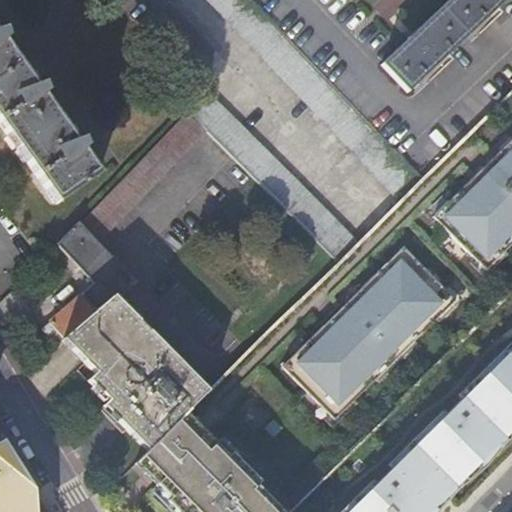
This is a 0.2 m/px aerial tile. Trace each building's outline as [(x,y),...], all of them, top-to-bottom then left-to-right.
[(205,0),(399,202),(421,181),(247,0),(205,0)] [(407,94),(506,0),(450,0),(381,66),(407,94)] [(0,123),(57,204),(97,174),(80,150),(84,146),(79,137),(74,124),(65,129),(40,94),(45,91),(40,83),(35,69),(26,75),(1,40),(6,37),(2,31),(0,24),(0,123)] [(288,216),(338,263),(358,243),(210,94),(189,115),(206,132),(288,216)] [(185,111),(78,221),(98,242),(206,132),(189,115),(185,111)] [(495,162),(511,145),(511,140),(507,135),(487,155),(495,162)] [(474,178),(433,219),(447,232),(468,255),(486,272),(511,246),(511,145),(495,162),(490,167),(494,172),(481,185),(474,178)] [(78,221),(56,244),(93,285),(44,326),(49,339),(44,342),(50,353),(63,340),(112,297),(131,280),(98,242),(78,221)] [(468,255),(447,232),(439,240),(461,262),(468,255)] [(290,359),(281,369),(307,395),(322,410),(334,422),(375,381),(373,379),(412,341),(414,343),(434,323),(455,302),(422,268),(403,248),(361,289),(364,291),(346,309),(339,316),(342,319),(328,333),(323,327),(306,344),(290,359)] [(455,302),(434,323),(439,327),(466,301),(428,262),(422,268),(455,302)] [(364,291),(361,289),(356,284),(338,301),(346,309),(364,291)] [(103,407),(148,453),(188,412),(207,394),(112,297),(63,340),(96,373),(88,381),(108,402),(103,407)] [(283,352),(290,359),(306,344),(298,337),(283,352)] [(412,341),(373,379),(375,381),(380,386),(418,347),(414,343),(412,341)] [(427,511),(511,428),(511,374),(511,364),(503,355),(458,394),(462,400),(444,418),(441,412),(388,464),(391,470),(374,486),(371,481),(341,511),(427,511)] [(322,410),(307,395),(300,402),(314,417),(322,410)] [(148,453),(135,466),(145,476),(155,486),(158,489),(169,500),(165,503),(173,511),(280,511),(256,488),(260,484),(257,482),(218,443),(188,412),(148,453)] [(0,511),(34,511),(32,491),(0,438),(0,511)] [(223,438),(218,443),(257,482),(262,478),(223,438)] [(287,511),(260,484),(256,488),(280,511),(287,511)] [(169,500),(158,489),(151,496),(166,511),(173,511),(165,503),(169,500)]
